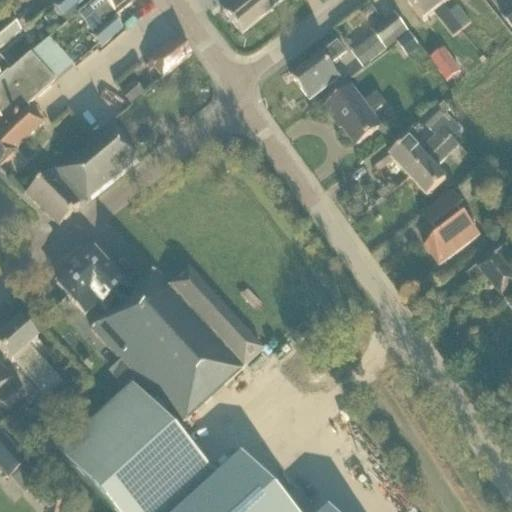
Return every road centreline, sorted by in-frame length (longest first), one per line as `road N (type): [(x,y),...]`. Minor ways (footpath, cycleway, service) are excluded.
road 1 (tertiary): [(511,494),(234,91)]
road 2 (unclassified): [(50,252),(234,91)]
road 3 (residential): [(234,91),(352,0)]
